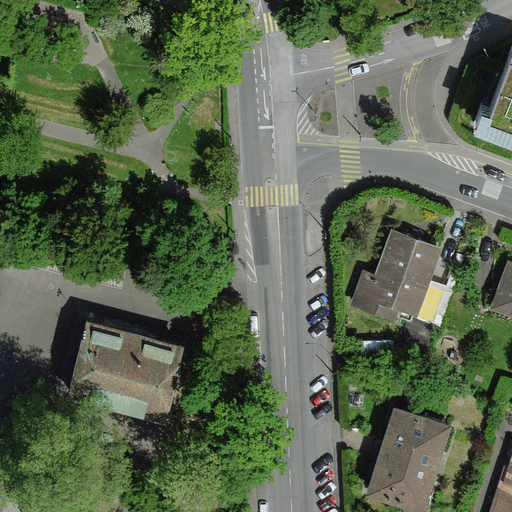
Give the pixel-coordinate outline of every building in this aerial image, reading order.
[(511,48),(484,126),(511,135),(511,48)] [(439,246),(395,230),(378,276),(366,272),(356,301),(408,320),(412,321),(413,317),(439,246)] [(122,287),(127,265),(0,233),(0,265),(5,267),(7,257),(122,287)] [(511,261),(495,304),(511,309),(511,261)] [(436,326),(413,317),(412,321),(408,320),(395,357),(421,366),(436,326)] [(185,343),(87,318),(67,395),(165,420),(185,343)] [(393,360),(392,340),(365,340),(365,361),(393,360)] [(386,363),(366,363),(366,376),(387,376),(386,363)] [(448,422),(397,406),(373,488),(423,503),(448,422)] [(24,511),(33,486),(0,475),(0,511),(24,511)] [(497,511),(511,511),(511,481),(508,480),(497,511)]
